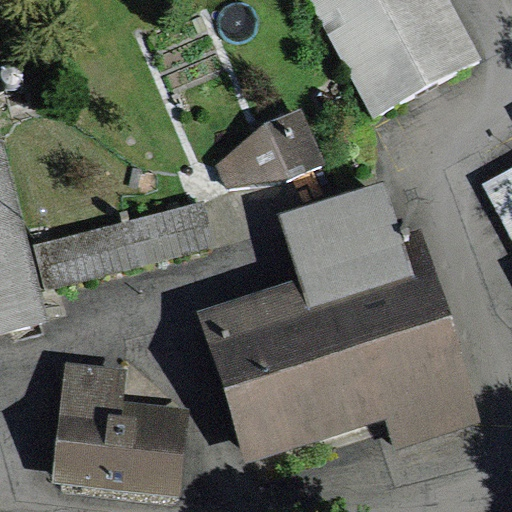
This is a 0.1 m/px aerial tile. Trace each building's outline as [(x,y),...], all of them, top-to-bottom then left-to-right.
[(302,0),(360,111),(460,60),(428,0),(302,0)] [(314,122),(221,145),(233,195),(327,171),(314,122)] [(0,337),(48,324),(41,296),(209,251),(198,212),(29,258),(0,149),(0,337)] [(511,173),(480,191),(511,250),(511,173)] [(202,322),(253,468),(458,398),(391,203),(299,235),(316,283),(202,322)] [(50,494),(174,504),(180,428),(56,418),(50,494)]
